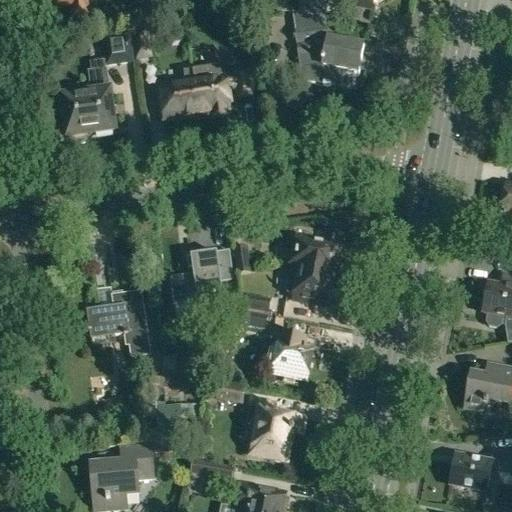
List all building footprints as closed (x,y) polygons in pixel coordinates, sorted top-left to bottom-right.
[(52,0),(53,10),(70,9),(71,21),(88,20),(86,0),(52,0)] [(336,4),(338,4),(370,11),(372,0),(325,0),(324,5),(335,7),(336,4)] [(297,45),(299,60),(302,82),(313,81),(318,82),(319,85),(321,89),(325,91),(328,92),(333,91),(337,89),(338,87),(339,85),(342,72),(358,75),(363,49),(327,42),(327,43),(325,21),(294,14),(297,45)] [(101,38),(105,69),(134,66),(129,33),(101,38)] [(133,36),(137,61),(149,59),(145,34),(133,36)] [(225,79),(223,79),(221,67),(192,71),(194,84),(196,118),(213,116),(214,121),(219,126),(226,125),(229,120),(228,114),(230,113),(227,93),(238,91),(239,99),(252,97),(248,71),(236,73),(237,79),(226,81),(225,79)] [(67,140),(72,140),(74,144),(79,146),(83,146),(87,142),(88,137),(114,133),(109,94),(106,70),(87,72),(90,97),(80,98),(78,83),(59,86),(62,104),(58,105),(60,121),(64,120),(67,140)] [(194,84),(192,71),(183,73),(185,85),(157,89),(159,107),(165,106),(167,123),(196,118),(194,84)] [(511,189),(507,188),(501,217),(505,217),(503,228),(511,229),(511,189)] [(291,268),(333,276),(335,276),(340,249),(338,248),(340,238),(326,236),(325,246),(296,240),(291,268)] [(233,253),(237,277),(249,276),(246,251),(233,253)] [(171,291),(173,309),(223,302),(216,256),(190,260),(194,288),(171,291)] [(333,276),(291,268),(292,268),(286,297),(294,299),(293,303),(326,310),(333,276)] [(503,319),(511,320),(511,276),(502,275),(499,287),(488,285),(483,315),(486,316),(485,324),(487,329),(496,331),(501,328),(503,319)] [(113,310),(103,312),(87,314),(89,330),(87,330),(88,335),(90,335),(90,342),(123,338),(124,339),(127,338),(131,362),(150,359),(140,295),(112,299),(113,310)] [(245,299),(243,312),(267,317),(269,304),(245,299)] [(242,316),(240,328),(264,333),(266,320),(242,316)] [(202,338),(203,349),(211,348),(210,337),(202,338)] [(273,377),(306,383),(313,344),(282,338),(281,344),(270,342),(267,355),(276,357),(273,377)] [(203,358),(188,356),(187,356),(184,374),(203,376),(206,358),(203,358)] [(490,381),(471,377),(464,413),(484,417),(486,405),(508,409),(507,414),(509,414),(511,397),(511,372),(487,368),(487,369),(491,370),(490,381)] [(243,394),(219,389),(216,402),(241,406),(243,394)] [(259,417),(251,457),(285,464),(290,436),(293,436),(293,433),(291,432),(293,421),(277,417),(277,415),(274,415),(276,410),(259,406),(257,416),(259,417)] [(175,443),(153,445),(154,457),(176,455),(175,443)] [(92,492),(89,495),(93,500),(93,511),(126,511),(126,499),(138,498),(137,484),(154,483),(151,451),(126,453),(127,465),(90,467),(92,492)] [(511,457),(493,454),(491,465),(456,459),(450,488),(486,495),(491,470),(511,474),(511,457)] [(194,461),(192,474),(231,481),(233,468),(194,461)] [(281,511),(284,498),(241,490),(236,511),(224,511),(217,511),(216,511),(281,511)]
